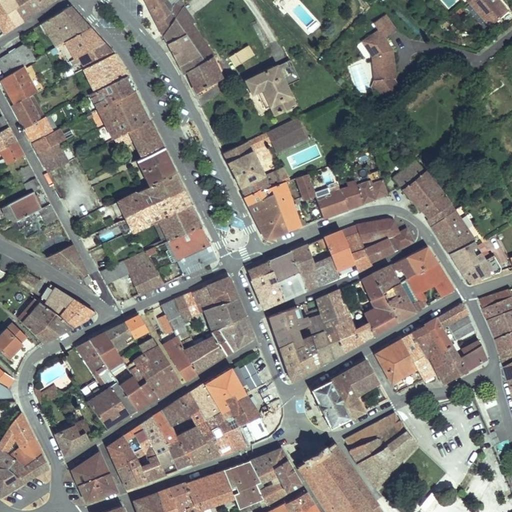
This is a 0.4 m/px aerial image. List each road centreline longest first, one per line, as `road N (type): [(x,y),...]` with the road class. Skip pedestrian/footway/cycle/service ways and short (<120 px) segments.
road 1 (residential): [(76,0),(139,80),(230,264)]
road 2 (residential): [(260,251),(172,74),(108,0)]
road 3 (residential): [(103,307),(104,290),(0,99)]
road 4 (tertiary): [(111,318),(40,353),(26,369),(23,398),(56,467)]
road 5 (residential): [(429,236),(253,316)]
road 6 (residential): [(261,337),(100,439)]
road 7 (tertiary): [(429,236),(408,216),(381,209),(260,251)]
road 8 (residential): [(295,427),(124,497)]
road 9 (tertiary): [(230,264),(111,318)]
road 10 (tertiary): [(103,307),(0,245)]
